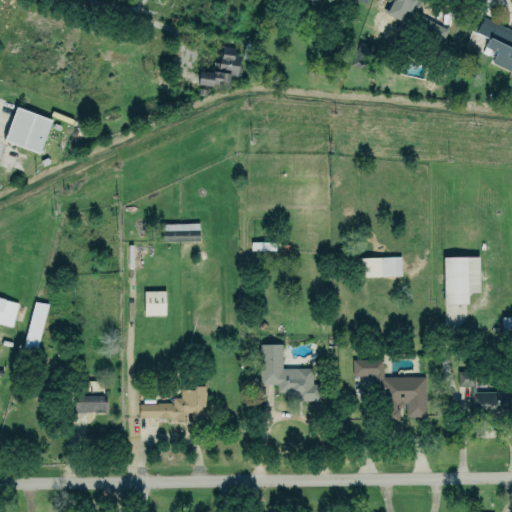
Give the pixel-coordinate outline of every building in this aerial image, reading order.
[(481,13),(511,26),(511,45),(508,55),(511,57),(511,60),(508,70),(491,62),(496,50),(485,45),(489,36),(474,29),(481,13)] [(441,41),(447,30),(425,17),(419,28),(441,41)] [(197,84),(215,86),(216,80),(228,82),(229,75),(236,76),(239,55),(233,55),(234,47),(218,45),(215,73),(198,71),(197,84)] [(3,141),(16,107),(52,120),(39,154),(3,141)] [(160,241),(199,240),(198,223),(160,223),(160,241)] [(356,257),(356,277),(400,275),(400,256),(356,257)] [(443,304),(467,303),(467,292),(478,292),(478,256),(442,257),(443,304)] [(143,315),(165,315),(164,290),(143,291),(143,315)] [(17,302),(0,297),(0,323),(11,326),(17,302)] [(46,304),(32,301),(24,346),(38,349),(46,304)] [(511,316),(502,316),(501,334),(511,334),(511,316)] [(260,382),(259,342),(282,341),(282,366),(313,366),(313,381),(320,382),(320,398),(297,399),(297,394),(287,394),(287,390),(277,391),(277,382),(260,382)] [(425,376),(382,376),(382,359),(352,359),(352,382),(383,381),(384,420),(398,420),(398,407),(405,407),(405,417),(426,416),(425,376)] [(511,391),(474,391),(474,371),(458,370),(457,386),(470,386),(470,417),(511,418),(511,410),(511,391)] [(139,416),(173,416),(173,418),(183,418),(183,410),(192,410),(192,417),(202,417),(202,404),(204,404),(204,395),(205,395),(205,382),(181,382),(181,396),(173,396),(173,403),(172,403),(172,401),(157,401),(157,402),(139,402),(139,416)] [(73,395),(73,412),(105,412),(104,394),(73,395)]
